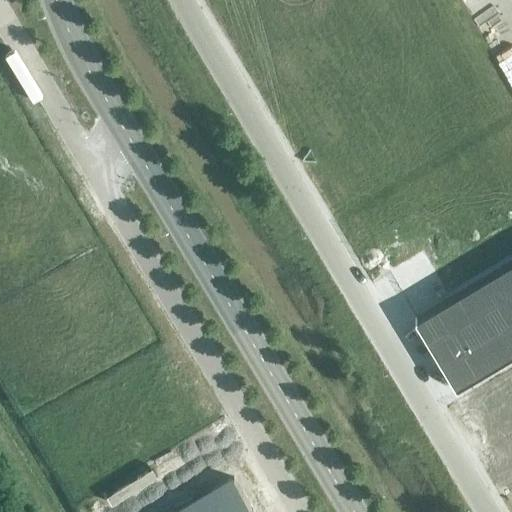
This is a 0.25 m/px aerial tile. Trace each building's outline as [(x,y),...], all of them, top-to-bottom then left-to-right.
[(0,117),(12,111),(0,92),(0,117)] [(3,163),(0,164),(0,257),(44,231),(3,163)] [(511,352),(511,259),(438,304),(452,327),(429,342),(456,386),(511,352)] [(99,267),(29,310),(45,337),(87,312),(110,351),(139,334),(99,267)] [(123,407),(50,451),(70,484),(143,441),(123,407)] [(511,434),(493,445),(509,472),(511,470),(511,434)] [(201,494),(170,511),(244,511),(226,481),(202,496),(201,494)]
